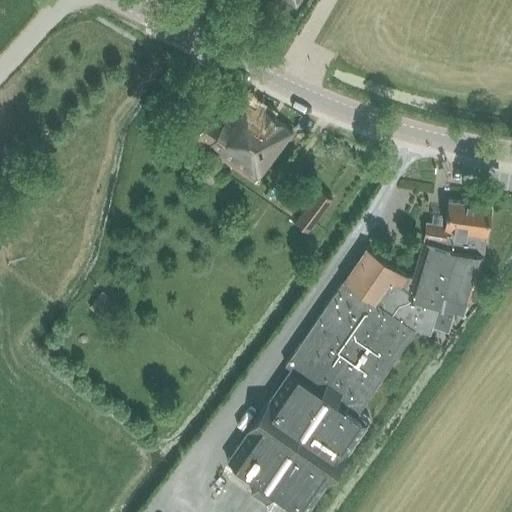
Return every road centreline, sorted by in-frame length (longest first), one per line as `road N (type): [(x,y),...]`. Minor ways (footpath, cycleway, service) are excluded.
road 1 (tertiary): [(511,160),(403,142),(109,0)]
road 2 (unknown): [(428,146),(387,187),(196,451)]
